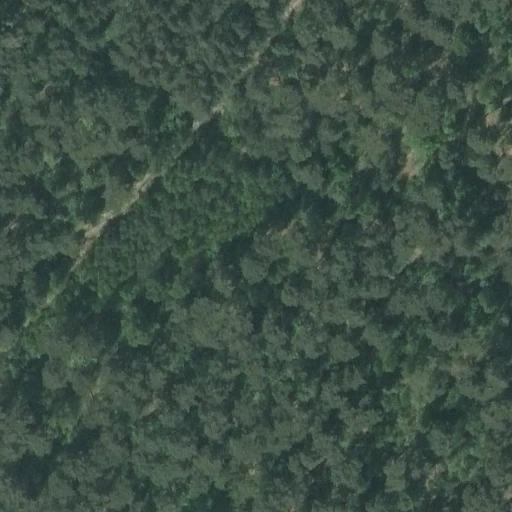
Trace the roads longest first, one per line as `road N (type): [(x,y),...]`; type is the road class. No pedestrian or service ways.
road 1 (track): [(424,243),(239,511)]
road 2 (track): [(0,289),(103,210),(260,156)]
road 3 (track): [(296,0),(208,101),(232,139),(260,156)]
road 4 (track): [(260,156),(424,243)]
road 5 (track): [(424,243),(511,137)]
